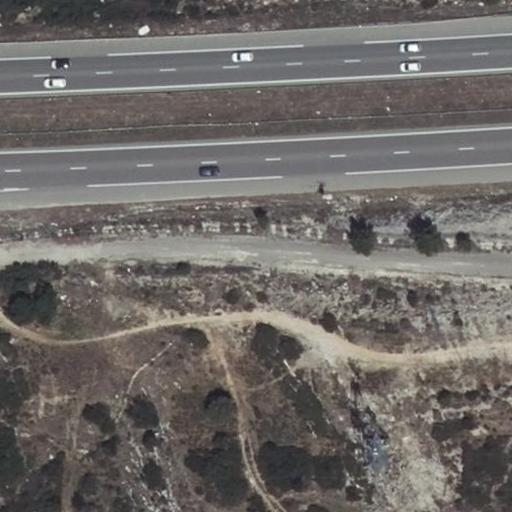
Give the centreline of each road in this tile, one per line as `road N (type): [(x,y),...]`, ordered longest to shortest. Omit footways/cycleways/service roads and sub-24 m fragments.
road 1 (track): [(0,318),(63,344),(181,323),(278,319),(338,347),(411,361),(511,351)]
road 2 (unclassified): [(0,255),(209,244),(511,265)]
road 3 (motorway): [(0,170),(511,143)]
road 4 (motorway): [(511,50),(0,75)]
